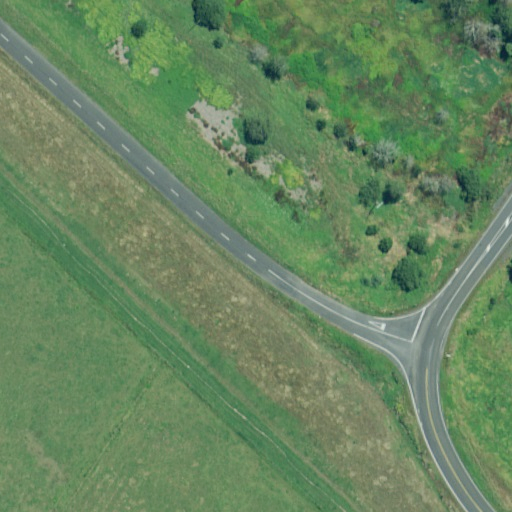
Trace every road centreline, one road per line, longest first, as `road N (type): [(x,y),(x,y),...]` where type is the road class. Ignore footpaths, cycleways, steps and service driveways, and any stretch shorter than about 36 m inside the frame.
road 1 (unclassified): [(0,33),(263,265),(346,317),(428,345)]
road 2 (tertiary): [(428,345),(434,430),(482,511)]
road 3 (tertiary): [(428,345),(511,210)]
